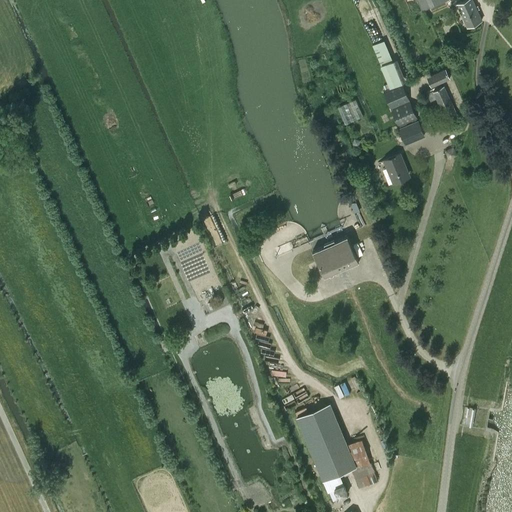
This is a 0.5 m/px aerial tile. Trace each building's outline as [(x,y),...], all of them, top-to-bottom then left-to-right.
[(417,0),(422,11),(447,0),(417,0)] [(467,27),(482,20),(473,0),(465,0),(457,4),(467,27)] [(381,65),(393,60),(384,40),(373,45),(381,65)] [(432,87),(450,79),(446,69),(427,78),(432,87)] [(383,91),(402,136),(405,144),(423,136),(402,84),(383,91)] [(450,126),(460,121),(444,86),(433,91),(428,94),(431,101),(437,98),(441,107),(450,126)] [(448,159),(456,156),(453,147),(444,150),(448,159)] [(384,160),(387,167),(382,169),(389,184),(393,182),(407,176),(401,162),(403,161),(399,154),(384,160)] [(346,236),(312,251),(324,278),(358,263),(346,236)] [(476,410),(465,408),(462,427),(473,428),(476,410)] [(360,488),(378,481),(372,464),(354,471),(360,488)] [(339,501),(348,496),(343,485),(333,490),(339,501)]
